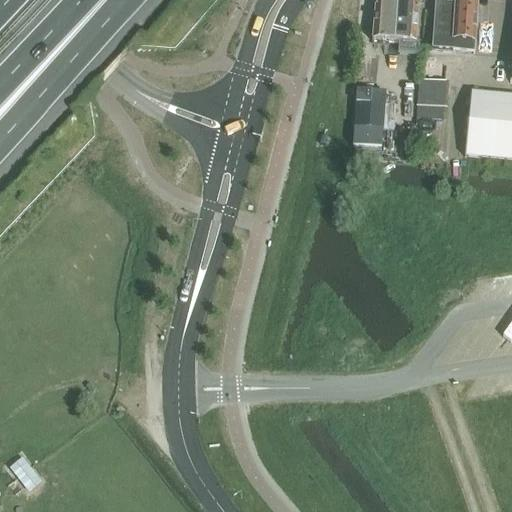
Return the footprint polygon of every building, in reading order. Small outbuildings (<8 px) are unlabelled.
[(393,45),(397,1),(384,0),(375,0),(371,43),(393,45)] [(397,1),(393,45),(416,47),(419,3),(397,1)] [(435,4),(432,52),(474,56),(477,8),(435,4)] [(356,94),(352,150),(380,152),(382,133),(384,108),(384,96),(356,94)] [(511,163),(511,98),(470,95),(464,159),(511,163)]
